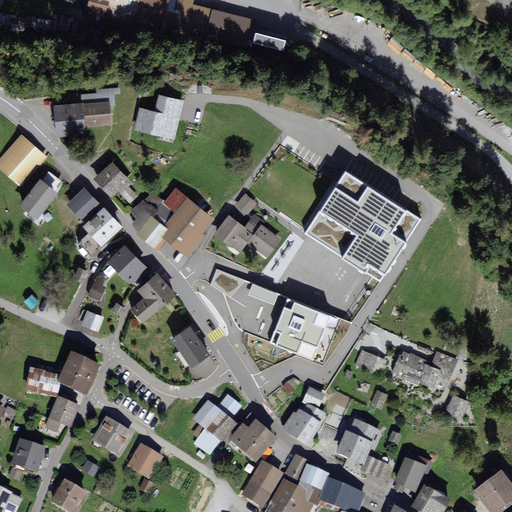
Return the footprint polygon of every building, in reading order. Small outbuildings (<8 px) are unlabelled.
[(88,0),(86,12),(247,49),(252,19),(191,5),(192,0),(88,0)] [(282,39),(252,31),(250,42),(280,49),(282,39)] [(156,113),(141,110),(137,127),(173,135),(181,102),(160,97),(156,113)] [(79,103),(49,106),(51,133),(81,130),(81,127),(79,105),(79,103)] [(106,103),(79,105),(81,127),(108,125),(106,103)] [(46,158),(19,136),(0,158),(0,173),(18,188),(33,169),(35,171),(46,158)] [(127,181),(109,163),(91,181),(109,199),(127,181)] [(65,185),(47,172),(40,182),(36,179),(15,207),(24,213),(22,216),(40,230),(51,215),(46,211),(65,185)] [(427,218),(351,172),(313,235),(371,270),(373,263),(392,275),(427,218)] [(99,207),(82,188),(64,205),(82,225),(99,207)] [(150,192),(130,215),(135,219),(128,227),(135,233),(151,247),(159,238),(165,230),(161,226),(183,198),(176,192),(168,201),(165,198),(162,202),(150,192)] [(256,203),(243,194),(234,206),(247,215),(256,203)] [(213,221),(183,198),(161,226),(165,230),(159,238),(184,257),(213,221)] [(120,228),(99,207),(82,225),(80,226),(82,229),(75,236),(90,250),(96,244),(100,248),(120,228)] [(243,227),(226,215),(212,234),(237,253),(246,241),(251,234),(243,227)] [(262,221),(252,215),(243,227),(251,234),(246,241),(267,257),(280,240),(259,225),(262,221)] [(145,268),(121,246),(104,264),(129,286),(145,268)] [(88,273),(77,268),(73,277),(84,282),(88,273)] [(355,325),(220,271),(217,280),(214,288),(233,298),(245,336),(328,371),(352,337),(355,325)] [(172,294),(153,272),(133,290),(140,297),(127,309),(140,323),(172,294)] [(106,287),(93,281),(85,297),(98,303),(106,287)] [(124,309),(114,304),(109,311),(119,317),(124,309)] [(87,307),(81,322),(98,329),(104,313),(87,307)] [(207,354),(186,323),(166,337),(187,368),(207,354)] [(384,360),(363,352),(358,364),(379,372),(384,360)] [(397,355),(391,373),(430,391),(439,370),(424,364),(425,361),(408,353),(407,354),(401,352),(399,356),(397,355)] [(95,368),(66,354),(52,383),(81,397),(95,368)] [(54,375),(26,369),(23,383),(20,400),(51,406),(53,395),(54,390),(55,385),(52,385),(54,375)] [(285,384),(282,389),(290,395),(299,384),(292,379),(285,384)] [(323,397),(307,389),(301,401),(317,410),(323,397)] [(387,396),(375,391),(369,406),(381,411),(387,396)] [(467,404),(450,395),(442,411),(460,420),(467,404)] [(244,411),(225,396),(214,409),(206,402),(190,420),(202,430),(192,445),(209,457),(220,444),(244,411)] [(76,408),(55,399),(46,421),(66,430),(76,408)] [(290,414),(281,429),(286,436),(306,448),(325,416),(305,406),(299,414),(296,412),(293,416),(290,414)] [(131,436),(102,417),(88,444),(118,461),(131,436)] [(273,440),(251,422),(244,430),(239,426),(225,443),(252,465),(273,440)] [(343,433),(333,454),(360,469),(365,457),(375,432),(353,422),(347,435),(343,433)] [(401,437),(391,433),(386,443),(396,448),(401,437)] [(42,450),(16,441),(7,467),(34,476),(42,450)] [(160,459),(138,445),(124,468),(148,482),(160,459)] [(268,446),(261,454),(266,458),(273,450),(268,446)] [(425,482),(432,465),(406,454),(404,461),(402,460),(390,487),(413,496),(420,480),(425,482)] [(306,463),(293,455),(282,475),(295,483),(304,465),(306,463)] [(382,483),(388,468),(365,457),(360,469),(359,472),(382,483)] [(282,475),(259,461),(238,495),(262,509),(282,475)] [(98,470),(86,462),(79,473),(92,480),(98,470)] [(325,479),(327,476),(304,465),(296,482),(319,493),(325,479)] [(496,511),(511,499),(511,495),(495,474),(465,497),(472,507),(469,510),(470,511),(496,511)] [(348,511),(357,511),(362,495),(325,479),(319,493),(317,500),(348,511)] [(262,511),(307,511),(310,506),(293,497),(297,489),(281,480),(262,511)] [(73,511),(83,495),(60,482),(47,504),(60,511),(73,511)] [(443,511),(448,504),(421,488),(408,510),(410,511),(443,511)] [(0,511),(3,507),(12,511),(13,511),(20,500),(0,490),(0,511)]
